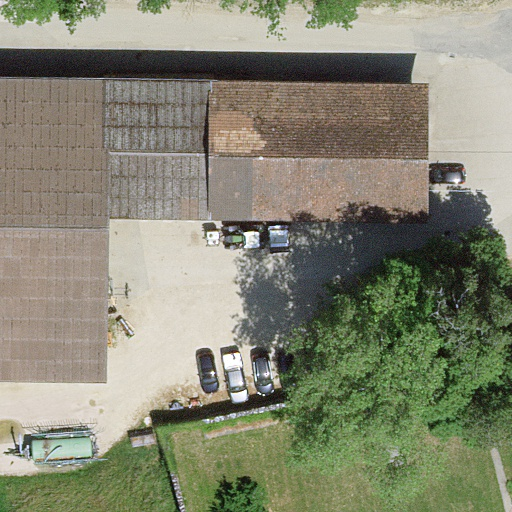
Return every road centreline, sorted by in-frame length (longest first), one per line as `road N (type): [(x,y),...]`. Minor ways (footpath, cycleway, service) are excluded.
road 1 (track): [(0,423),(70,423),(256,280),(511,220)]
road 2 (track): [(0,22),(511,48)]
